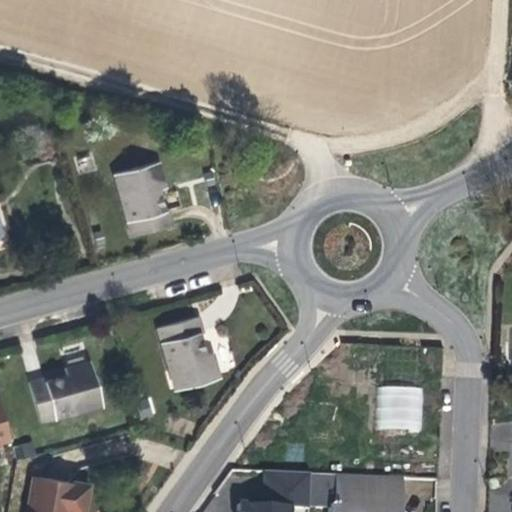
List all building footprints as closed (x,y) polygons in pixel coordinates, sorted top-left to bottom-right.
[(154,196),(153,190),(157,189),(164,187),(158,163),(115,175),(132,236),(171,225),(167,209),(163,210),(160,199),(154,196)] [(217,377),(211,352),(203,354),(200,355),(198,349),(201,345),(198,334),(202,333),(197,316),(157,327),(174,389),(217,377)] [(40,422),(98,405),(86,363),(64,369),(66,376),(68,381),(62,382),(57,378),(46,381),(45,377),(28,382),(40,422)] [(377,385),(376,429),(421,430),(423,387),(377,385)] [(0,442),(10,440),(0,403),(0,442)] [(265,471),(263,506),(288,507),(307,508),(309,473),(265,471)] [(400,511),(402,477),(335,474),(333,505),(328,505),(328,511),(400,511)] [(67,511),(69,503),(84,505),(88,485),(33,476),(26,511),(67,511)] [(83,511),(83,510),(84,505),(69,503),(67,511),(83,511)]
